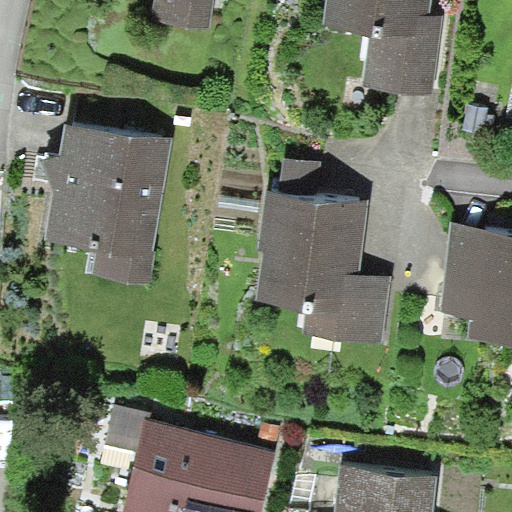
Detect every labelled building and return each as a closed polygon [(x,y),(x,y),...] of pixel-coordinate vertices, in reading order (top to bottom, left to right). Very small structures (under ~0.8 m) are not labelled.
[(155,0),(152,23),(208,33),(213,0),(155,0)] [(328,0),(325,27),(371,33),(364,87),(432,96),(442,18),(431,17),(432,0),(328,0)] [(55,182),(45,238),(95,246),(91,273),(150,282),(172,140),(64,123),(59,154),(55,182)] [(34,179),(55,182),(59,154),(46,152),(46,157),(37,156),(34,179)] [(284,158),(280,192),(318,196),(322,162),(284,158)] [(262,249),(255,302),(305,307),(302,333),(382,342),(390,277),(360,273),(368,202),(318,196),(280,192),(265,190),(258,248),(262,249)] [(511,229),(450,222),(441,311),(469,314),(467,337),(511,341),(511,229)] [(116,405),(106,443),(139,451),(146,420),(148,413),(116,405)] [(256,447),(146,420),(139,451),(123,511),(260,511),(275,452),(256,447)] [(263,422),(256,447),(275,452),(282,427),(263,422)] [(335,511),(433,511),(437,474),(340,464),(335,511)]
